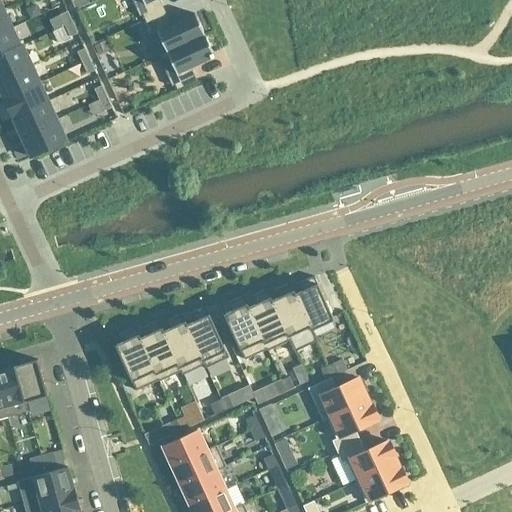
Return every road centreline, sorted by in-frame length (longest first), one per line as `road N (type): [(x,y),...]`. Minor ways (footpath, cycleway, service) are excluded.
road 1 (residential): [(214,0),(255,91),(12,202)]
road 2 (residential): [(322,227),(446,504)]
road 3 (residential): [(308,231),(57,301)]
road 4 (residential): [(111,511),(57,301)]
road 5 (unclassified): [(511,173),(322,227)]
